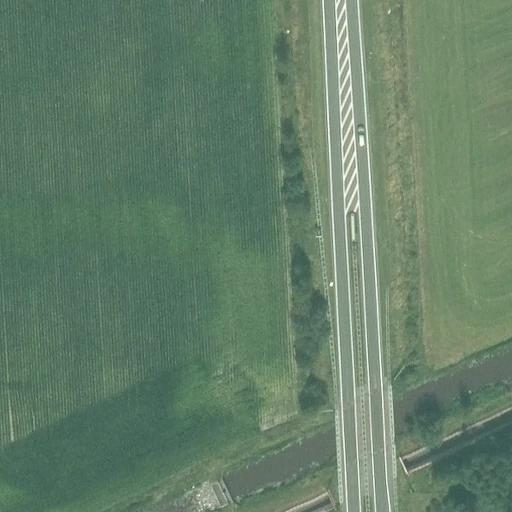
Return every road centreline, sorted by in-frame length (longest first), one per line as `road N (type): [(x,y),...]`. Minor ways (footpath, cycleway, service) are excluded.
road 1 (trunk): [(380,511),(363,218),(339,0)]
road 2 (trunk): [(339,0),(353,511)]
